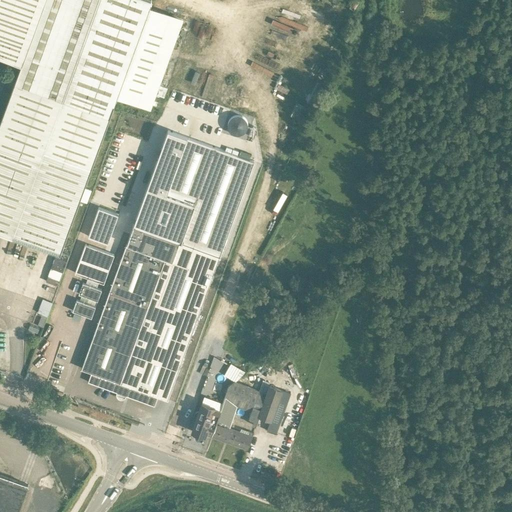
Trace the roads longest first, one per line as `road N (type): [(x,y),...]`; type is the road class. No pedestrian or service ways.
road 1 (track): [(378,0),(400,511)]
road 2 (tertiary): [(311,511),(134,448)]
road 3 (tertiary): [(134,448),(0,398)]
